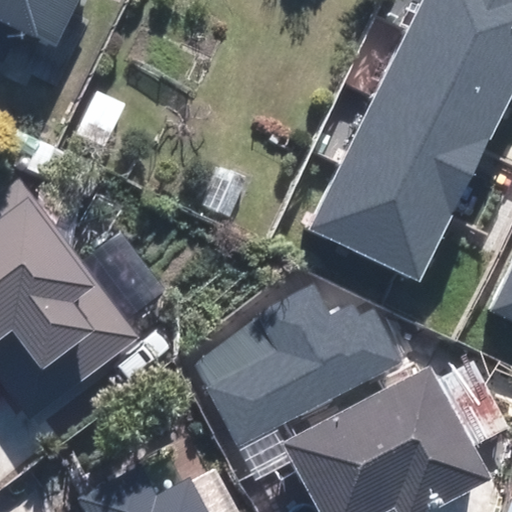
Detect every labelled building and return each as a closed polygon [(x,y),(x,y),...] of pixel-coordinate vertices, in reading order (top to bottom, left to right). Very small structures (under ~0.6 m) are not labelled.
[(0,0),(0,49),(7,35),(46,53),(71,0),(0,0)] [(511,0),(421,0),(309,226),(420,282),(511,97),(511,0)] [(69,134),(106,151),(125,108),(88,93),(69,134)] [(197,206),(230,221),(247,183),(214,167),(197,206)] [(136,342),(20,183),(0,197),(0,384),(27,422),(136,342)] [(511,269),(492,309),(511,319),(511,269)] [(191,356),(243,448),(402,361),(375,311),(360,320),(352,305),(331,317),(315,288),(191,356)] [(316,511),(430,511),(484,483),(423,374),(283,450),(316,511)] [(81,511),(198,511),(183,481),(150,498),(136,471),(76,501),(81,511)]
